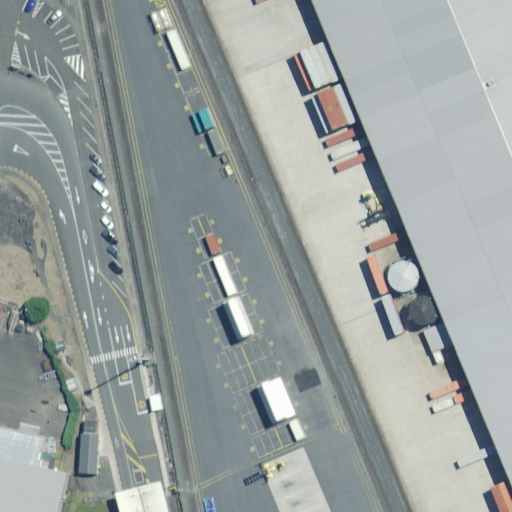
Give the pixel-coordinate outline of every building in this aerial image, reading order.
[(511,0),(313,0),(511,483),(511,0)] [(402,261),(400,262),(398,263),(396,265),(394,267),(392,270),(391,272),(391,275),(391,278),(391,281),(392,283),(393,286),(395,288),(397,290),(400,291),(402,292),(405,293),(408,293),(411,293),(414,292),(416,290),(418,288),(420,286),(421,284),(422,281),(423,278),(423,276),(423,273),(422,270),(420,268),(418,266),(416,264),(414,262),(411,261),(409,261),(406,261),(403,261),(402,261)] [(417,292),(415,292),(413,294),(410,296),(409,298),(407,300),(406,303),(406,306),(406,308),(406,311),(407,314),(408,316),(410,319),(412,320),(415,322),(417,323),(420,323),(423,323),(426,323),(428,322),(431,321),(433,319),(435,317),(436,314),(437,312),(438,309),(438,306),(437,303),(436,301),(435,298),(433,296),(431,294),(429,293),(426,292),(423,291),(421,291),(418,292),(417,292)] [(0,511),(56,511),(64,482),(33,474),(40,446),(0,435),(0,511)] [(100,436),(83,435),(81,474),(98,475),(100,436)] [(175,511),(167,480),(120,492),(125,511),(175,511)]
